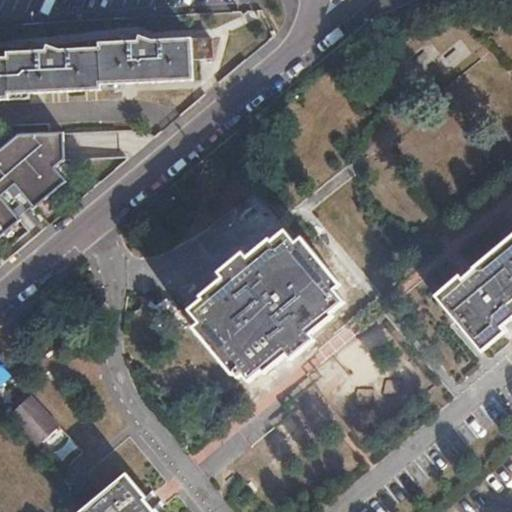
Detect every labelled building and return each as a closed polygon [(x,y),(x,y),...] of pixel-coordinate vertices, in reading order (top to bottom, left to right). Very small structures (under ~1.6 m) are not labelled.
[(189,61),(189,40),(153,41),(138,36),(137,41),(99,43),(99,48),(57,50),(43,45),(43,52),(3,53),(3,58),(0,57),(0,99),(6,99),(7,95),(100,89),(100,85),(189,80),(189,61)] [(208,39),(189,40),(189,61),(208,60),(208,39)] [(0,240),(19,223),(1,202),(18,189),(37,210),(66,184),(55,170),(67,161),(63,134),(19,138),(0,153),(0,240)] [(291,237),(281,226),(268,238),(265,235),(243,253),(240,249),(216,269),(220,274),(198,292),(200,295),(186,306),(195,317),(190,322),(229,367),(235,364),(244,375),(258,364),(261,367),(283,349),(287,354),(311,334),(307,329),(329,310),(326,307),(340,295),(330,283),(335,278),(297,232),(291,237)] [(511,234),(471,268),(472,269),(460,279),(458,277),(435,297),(478,349),(501,331),(498,326),(510,315),(511,317),(511,234)] [(0,385),(10,376),(0,365),(0,385)] [(34,417),(42,409),(25,392),(11,404),(16,409),(9,415),(38,446),(50,434),(34,417)] [(146,496),(126,472),(80,511),(160,511),(156,507),(153,510),(143,498),(146,496)]
